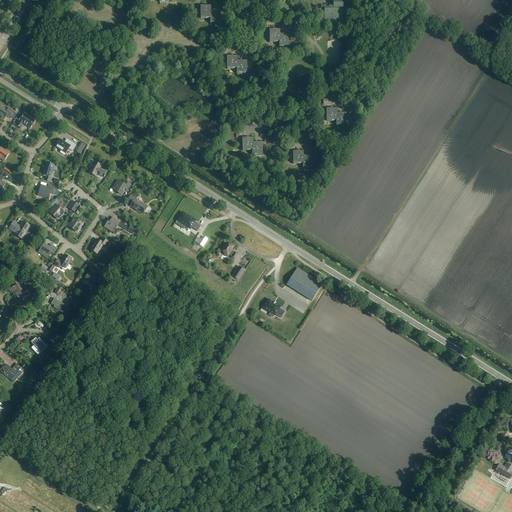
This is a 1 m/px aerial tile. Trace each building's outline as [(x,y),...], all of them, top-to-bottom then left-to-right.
[(343,15),(342,0),(333,0),(333,5),(321,5),(321,12),(324,12),(325,22),(334,22),(334,24),(338,24),(338,15),(343,15)] [(211,10),(211,5),(201,5),(201,19),(210,19),(210,23),(220,23),(220,10),(211,10)] [(280,33),(280,29),(270,29),(270,43),(279,42),(279,47),(289,47),(289,33),(280,33)] [(237,60),(237,55),(227,55),(227,69),(237,69),(237,74),(247,74),(247,60),(237,60)] [(7,110),(0,106),(0,115),(2,117),(1,118),(4,119),(7,115),(10,118),(14,112),(8,108),(7,110)] [(337,112),(336,108),(327,108),(327,121),(336,121),(336,126),(346,126),(346,112),(337,112)] [(21,111),(16,119),(18,121),(24,112),(21,111)] [(31,119),(23,114),(19,121),(19,122),(16,127),(20,129),(23,124),(30,129),(35,121),(31,119)] [(252,142),(252,137),(242,137),(243,151),(252,151),(252,155),(262,155),(262,142),(252,142)] [(61,140),(56,147),(61,151),(60,153),(63,155),(65,153),(68,149),(72,152),(76,146),(68,141),(66,144),(61,140)] [(0,158),(4,161),(9,153),(0,147),(0,158)] [(303,155),(303,150),(293,150),(293,164),(303,164),(303,169),(313,169),(313,155),(303,155)] [(94,162),(92,161),(89,167),(91,167),(88,173),(96,177),(97,175),(103,178),(106,172),(100,169),(102,166),(94,162)] [(55,171),(57,167),(54,166),(54,165),(47,163),(43,175),(47,176),(45,181),(51,183),(52,178),(50,177),(53,170),(55,171)] [(9,176),(12,172),(5,168),(3,171),(9,176)] [(123,184),(118,181),(112,189),(120,195),(124,189),(127,191),(130,185),(125,181),(123,184)] [(53,194),(55,188),(49,185),(48,189),(41,186),(38,196),(48,199),(50,193),(53,194)] [(143,215),(148,207),(136,199),(137,198),(131,195),(127,201),(132,204),(131,206),(139,211),(139,212),(143,215)] [(76,203),(71,210),(78,215),(83,208),(76,203)] [(58,219),(64,212),(56,205),(50,212),(58,219)] [(177,221),(176,224),(181,226),(182,224),(190,229),(191,227),(197,231),(201,226),(189,218),(189,217),(183,213),(177,221)] [(77,232),(82,224),(73,218),(68,226),(77,232)] [(128,228),(113,218),(109,222),(108,221),(104,227),(112,232),(115,226),(117,227),(118,225),(126,230),(128,228)] [(30,226),(23,222),(20,226),(13,222),(9,229),(16,233),(15,234),(23,239),(27,234),(26,233),(27,230),(28,230),(30,226)] [(131,225),(127,231),(132,234),(136,229),(131,225)] [(2,227),(0,229),(0,231),(11,239),(14,235),(2,227)] [(197,237),(194,241),(204,248),(209,240),(204,236),(202,239),(197,237)] [(108,242),(102,238),(100,242),(96,239),(90,250),(97,255),(103,245),(105,247),(108,242)] [(230,245),(226,243),(221,250),(225,253),(224,254),(227,257),(228,255),(232,257),(231,258),(234,260),(238,254),(232,250),(234,246),(231,244),(230,245)] [(50,248),(44,244),(39,252),(47,258),(51,253),(53,254),(57,249),(51,245),(50,248)] [(66,268),(72,259),(65,255),(61,261),(58,260),(54,265),(59,268),(61,265),(66,268)] [(45,273),(48,268),(43,265),(40,270),(45,273)] [(240,282),(247,272),(240,267),(233,277),(234,278),(233,280),(237,283),(238,281),(240,282)] [(323,284),(297,268),(286,286),(312,302),(323,284)] [(24,281),(21,275),(24,274),(22,271),(15,275),(18,280),(19,280),(19,281),(15,283),(16,284),(17,283),(17,285),(24,281)] [(94,277),(88,273),(84,279),(94,285),(92,289),(95,291),(98,285),(95,283),(98,278),(95,276),(94,277)] [(59,296),(63,289),(54,284),(52,288),(52,289),(51,291),(59,296)] [(22,294),(17,285),(9,290),(10,293),(12,292),(16,298),(17,297),(18,299),(18,298),(20,301),(30,295),(27,291),(22,294)] [(96,291),(91,299),(94,301),(99,292),(96,291)] [(65,315),(70,308),(54,299),(51,304),(57,307),(56,309),(65,315)] [(79,304),(71,299),(69,303),(76,308),(79,304)] [(272,312),(281,318),(285,312),(279,308),(280,307),(275,304),(276,303),(274,301),(273,302),(268,299),(263,308),(271,313),(272,312)] [(61,348),(64,345),(62,343),(65,341),(61,337),(56,342),(61,348)] [(41,353),(40,354),(43,357),(44,356),(55,346),(53,344),(48,338),(43,342),(39,338),(37,340),(36,338),(31,342),(33,345),(37,349),(41,353)] [(0,370),(14,383),(22,374),(18,370),(15,367),(12,370),(7,365),(5,367),(4,366),(0,370)] [(0,413),(1,411),(2,409),(7,413),(12,406),(6,402),(2,408),(0,407),(0,413)] [(511,466),(507,463),(504,467),(499,464),(495,470),(511,480),(511,477),(511,466)]
